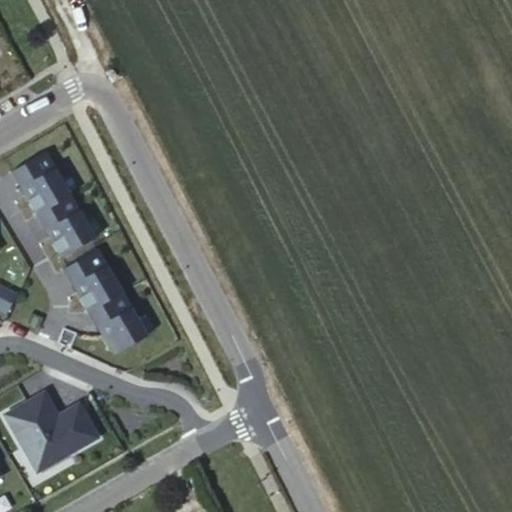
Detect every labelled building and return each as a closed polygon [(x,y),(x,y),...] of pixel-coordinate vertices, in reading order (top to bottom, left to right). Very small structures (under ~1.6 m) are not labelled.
[(71,194),(45,151),(11,171),(20,187),(26,184),(29,189),(24,192),(36,214),(71,194)] [(94,236),(71,194),(36,214),(45,228),(51,225),(54,231),(49,235),(60,255),(94,236)] [(97,247),(64,266),(73,283),(78,280),(82,286),(75,289),(88,312),(123,291),(97,247)] [(15,295),(0,287),(0,308),(7,311),(15,295)] [(147,332),(123,291),(88,312),(97,326),(103,322),(106,328),(100,331),(112,352),(147,332)] [(41,319),(30,315),(26,324),(37,328),(41,319)] [(39,395),(4,417),(38,472),(94,437),(73,403),(53,416),(39,395)]
